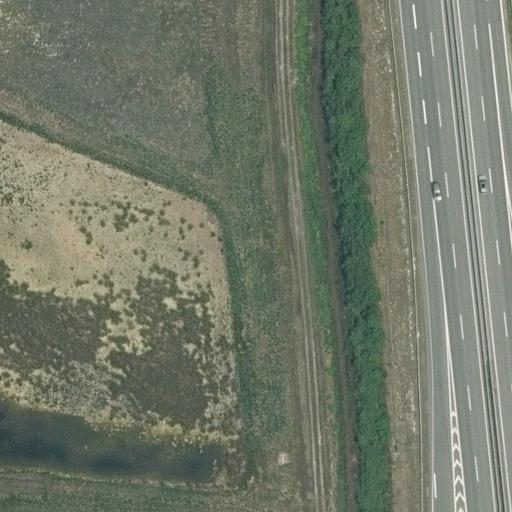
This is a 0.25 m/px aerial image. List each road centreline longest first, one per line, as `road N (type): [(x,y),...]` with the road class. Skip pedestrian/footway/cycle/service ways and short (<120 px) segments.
road 1 (track): [(321,511),(283,0)]
road 2 (motorway): [(441,151),(478,511)]
road 3 (motorway): [(441,151),(441,511)]
road 4 (motorway): [(511,363),(477,29)]
road 5 (motorway): [(511,192),(477,29)]
road 6 (motorway): [(425,0),(441,151)]
